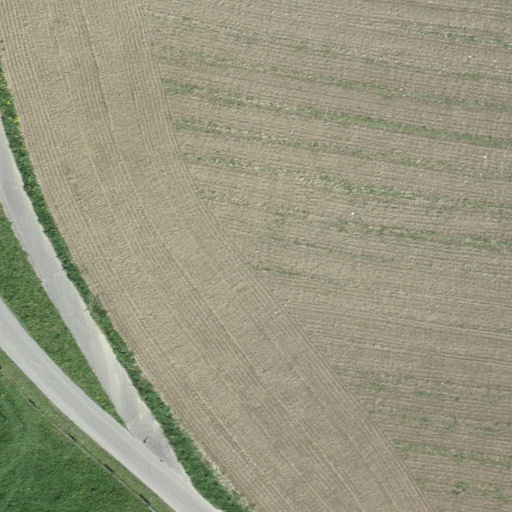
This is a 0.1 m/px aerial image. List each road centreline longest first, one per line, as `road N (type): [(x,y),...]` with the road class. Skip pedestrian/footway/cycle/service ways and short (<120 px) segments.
road 1 (track): [(164,491),(0,163)]
road 2 (residential): [(187,511),(39,381),(0,323)]
